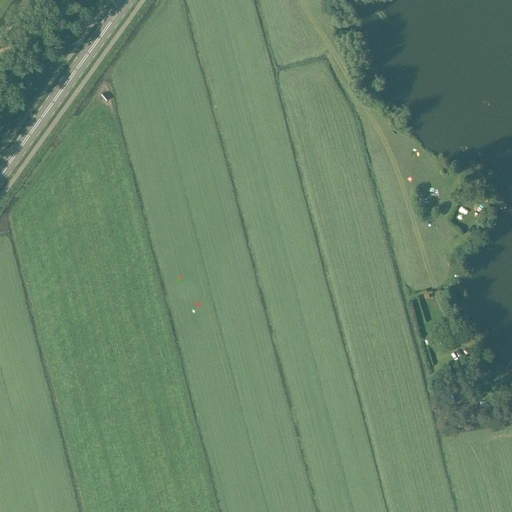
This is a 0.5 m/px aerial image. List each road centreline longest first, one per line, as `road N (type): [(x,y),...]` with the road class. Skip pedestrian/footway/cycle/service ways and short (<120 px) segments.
road 1 (track): [(436,295),(389,152),(301,0)]
road 2 (primary): [(0,174),(126,0)]
